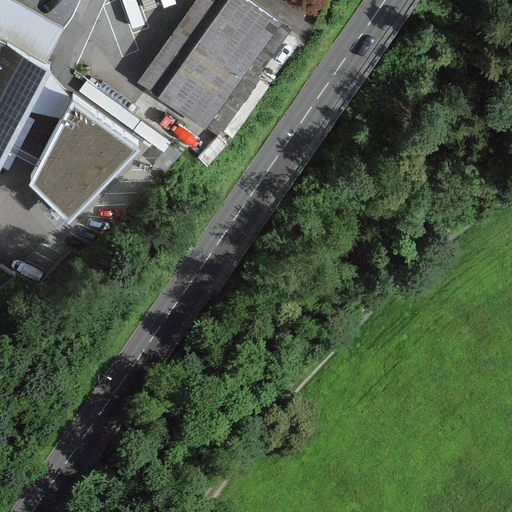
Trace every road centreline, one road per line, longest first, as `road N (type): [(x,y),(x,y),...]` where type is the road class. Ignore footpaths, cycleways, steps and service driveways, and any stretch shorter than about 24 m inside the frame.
road 1 (tertiary): [(386,0),(33,511)]
road 2 (track): [(194,511),(279,405),(439,238),(511,186)]
road 3 (residential): [(96,0),(0,225)]
